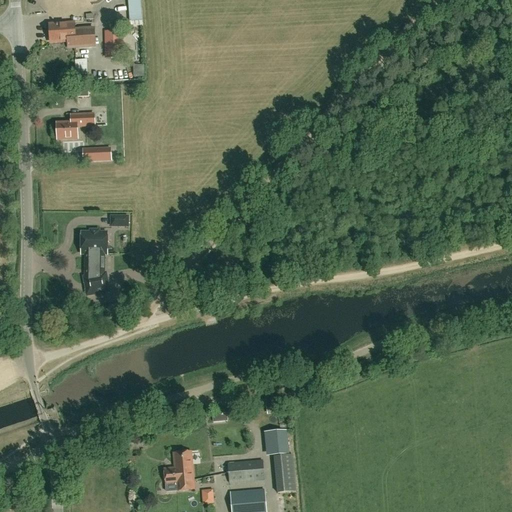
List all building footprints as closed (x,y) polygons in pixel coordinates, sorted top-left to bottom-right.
[(74,48),(94,47),(93,29),(74,30),(74,24),(49,25),(50,42),(74,41),(74,48)] [(121,55),(121,35),(121,31),(107,31),(107,35),(107,58),(121,58),(121,55)] [(80,97),(79,107),(88,108),(89,97),(80,97)] [(77,139),(77,127),(95,126),(94,115),(71,116),(71,124),(57,124),(57,139),(77,139)] [(110,150),(83,151),(84,162),(111,161),(110,150)] [(128,217),(118,217),(111,217),(111,227),(128,227),(128,217)] [(107,255),(107,234),(107,233),(99,233),(99,231),(90,231),(90,233),(82,233),(81,254),(87,255),(87,259),(86,260),(86,262),(87,264),(87,277),(83,278),(87,296),(109,292),(106,274),(104,274),(104,255),(107,255)] [(266,404),(267,414),(284,412),(283,402),(266,404)] [(174,454),(175,465),(176,469),(165,470),(166,485),(173,484),(173,486),(169,487),(167,490),(170,494),(174,494),(175,490),(178,490),(178,491),(195,490),(191,452),(174,454)] [(292,455),(274,457),(278,494),(296,492),(292,455)] [(263,461),(228,464),(230,483),(264,480),(263,461)] [(232,511),(266,511),(265,490),(231,493),(232,511)] [(213,492),(202,493),(203,507),(214,507),(213,492)]
